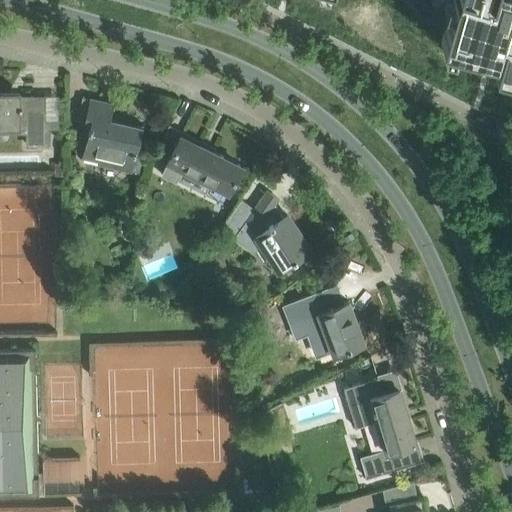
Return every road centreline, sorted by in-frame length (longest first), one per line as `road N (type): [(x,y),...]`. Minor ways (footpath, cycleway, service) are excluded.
road 1 (tertiary): [(11,0),(226,60),(268,78),(326,122),(380,176),(416,228),(511,476)]
road 2 (residential): [(0,35),(182,76),(252,106),(347,186),(391,248),(418,310),(479,511)]
road 3 (tertiary): [(511,375),(451,220),(382,124),(320,74),(223,26),(131,0)]
